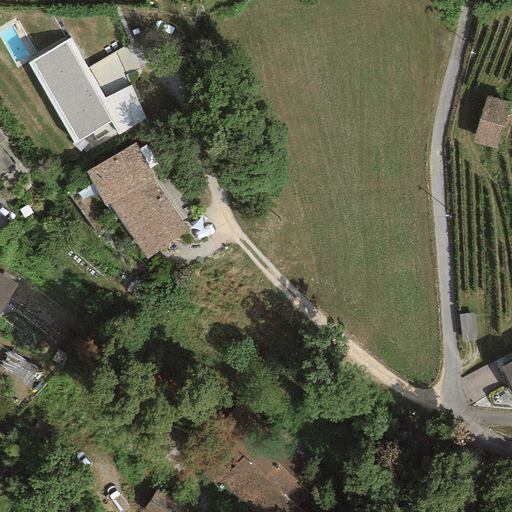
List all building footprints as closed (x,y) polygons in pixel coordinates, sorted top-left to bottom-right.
[(27,64),(75,144),(111,121),(118,135),(144,119),(130,85),(104,98),(69,39),(27,64)] [(100,84),(142,73),(136,50),(94,60),(100,84)] [(509,104),(485,98),(474,139),(497,146),(509,104)] [(0,178),(14,168),(0,150),(0,143),(4,140),(0,135),(0,178)] [(109,199),(147,259),(190,231),(157,179),(158,178),(135,141),(86,172),(105,202),(109,199)] [(0,313),(17,286),(0,274),(0,313)] [(511,361),(500,368),(511,390),(511,361)] [(308,463),(238,398),(225,412),(208,397),(196,409),(213,425),(183,457),(218,489),(223,484),(253,511),(300,511),(294,506),(317,482),(303,469),(308,463)] [(188,511),(189,511),(159,489),(142,511),(143,511),(188,511)]
